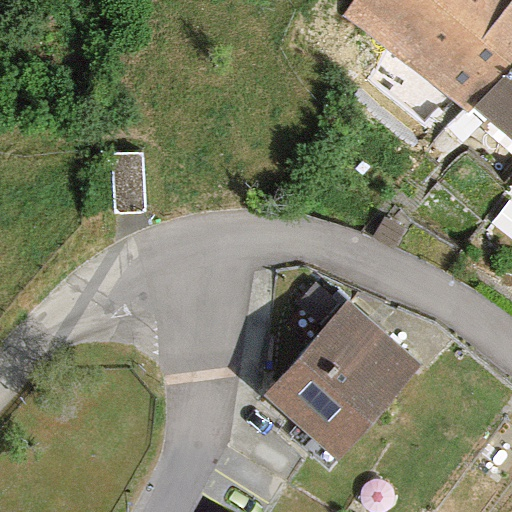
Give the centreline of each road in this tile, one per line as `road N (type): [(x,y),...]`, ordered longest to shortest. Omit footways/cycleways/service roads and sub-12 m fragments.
road 1 (residential): [(511,346),(420,285),(329,247),(300,239),(199,244)]
road 2 (residential): [(199,244),(198,433),(163,511)]
road 3 (residential): [(199,244),(120,272),(36,336),(0,377)]
